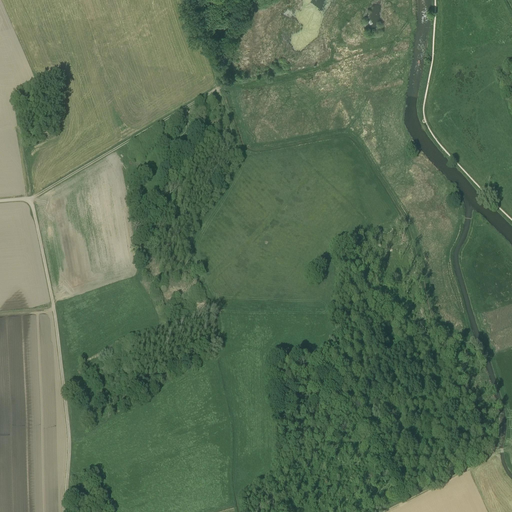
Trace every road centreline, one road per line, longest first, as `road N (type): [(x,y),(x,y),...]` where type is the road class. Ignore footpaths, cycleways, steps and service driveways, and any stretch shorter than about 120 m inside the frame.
road 1 (track): [(30,199),(53,304),(69,442),(66,511)]
road 2 (track): [(30,199),(218,89),(236,158),(249,164)]
road 3 (track): [(511,446),(384,511)]
